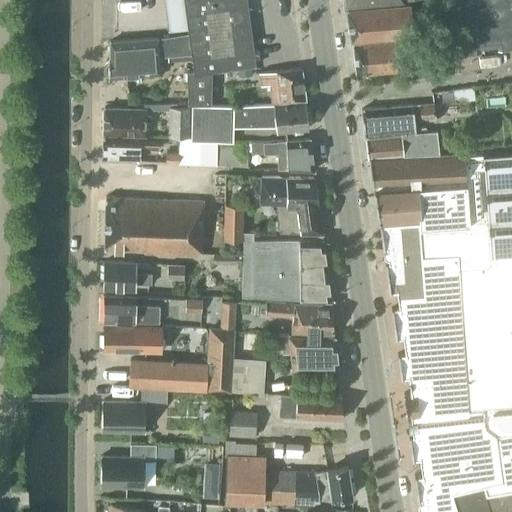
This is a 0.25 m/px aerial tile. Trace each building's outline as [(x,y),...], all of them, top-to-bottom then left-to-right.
[(183,0),(188,33),(191,32),(194,53),(191,54),(193,70),(209,68),(253,64),(254,64),(245,0),(183,0)] [(345,9),(351,41),(410,35),(408,10),(433,8),(431,0),(410,0),(411,4),(345,9)] [(511,43),(511,0),(447,0),(454,51),(489,46),(511,43)] [(191,54),(194,53),(191,32),(188,33),(159,37),(159,36),(108,40),(108,61),(104,65),(104,71),(108,75),(108,78),(162,74),(160,57),(191,54)] [(352,45),(356,75),(399,70),(396,40),(352,45)] [(252,76),(251,65),(238,67),(239,77),(252,76)] [(208,104),(209,68),(193,70),(186,71),(187,104),(189,104),(208,104)] [(271,102),(301,97),(297,68),(259,73),(261,85),(269,84),(271,102)] [(455,101),(453,91),(441,93),(443,103),(455,101)] [(276,130),(306,127),(303,102),(273,105),(276,130)] [(276,130),(273,105),(273,103),(231,104),(228,104),(208,104),(189,104),(189,135),(190,139),(233,140),(233,125),(273,126),(274,131),(276,130)] [(434,121),(435,121),(433,103),(361,109),(364,137),(405,133),(415,132),(414,119),(434,117),(434,121)] [(187,106),(170,106),(169,135),(178,135),(178,138),(190,139),(189,135),(187,135),(187,106)] [(144,134),(145,108),(104,107),(103,132),(144,134)] [(407,155),(439,153),(436,131),(415,132),(405,133),(364,137),(367,158),(369,158),(407,155)] [(156,149),(156,139),(103,137),(102,158),(138,160),(139,149),(156,149)] [(278,169),(312,169),(308,137),(262,141),(250,142),(251,153),(263,152),(263,154),(277,153),(278,169)] [(247,141),(233,140),(190,139),(178,138),(178,152),(178,163),(247,167),(247,141)] [(511,150),(439,155),(439,153),(407,155),(369,158),(372,186),(374,186),(374,187),(373,187),(376,214),(378,213),(379,224),(388,292),(396,291),(404,353),(397,354),(400,378),(407,377),(409,392),(403,393),(406,417),(410,417),(412,435),(408,435),(411,459),(419,458),(421,475),(414,476),(418,511),(457,511),(452,493),(484,484),(485,494),(511,488),(511,150)] [(165,151),(165,163),(178,163),(178,152),(165,151)] [(311,178),(287,177),(261,176),(260,203),(275,203),(280,231),(286,231),(319,232),(315,204),(311,178)] [(200,254),(202,201),(106,198),(105,248),(143,250),(143,252),(200,254)] [(275,238),(275,240),(253,240),(253,231),(243,231),(243,203),(225,202),(224,203),(223,239),(243,240),(241,296),(297,299),(328,301),(320,238),(287,238),(275,238)] [(241,255),(213,253),(212,264),(240,265),(241,255)] [(151,283),(151,273),(134,272),(135,263),(105,262),(104,286),(134,287),(134,282),(151,283)] [(184,264),(167,263),(166,279),(184,279),(184,264)] [(158,305),(135,304),(135,296),(104,295),(103,320),(158,322),(158,305)] [(200,312),(201,300),(185,299),(185,311),(200,312)] [(232,325),(233,301),(222,301),(221,325),(232,325)] [(329,302),(287,301),(265,301),(265,314),(290,314),(291,331),(332,332),(329,302)] [(161,327),(133,326),(104,325),(103,348),(131,349),(131,348),(144,348),(161,349),(161,327)] [(230,389),(233,328),(209,326),(207,363),(130,359),(128,383),(230,389)] [(288,334),(287,334),(278,334),(277,340),(280,340),(281,351),(290,351),(292,367),(336,368),(333,336),(288,335),(288,334)] [(140,401),(102,400),(101,429),(144,430),(144,413),(156,413),(156,402),(166,402),(167,389),(141,388),(140,401)] [(340,395),(287,392),(278,392),(278,414),(342,417),(340,395)] [(256,411),(230,410),(228,435),(255,437),(256,411)] [(218,442),(218,424),(202,425),(202,442),(218,442)] [(287,501),(292,501),(316,502),(320,501),(320,498),(330,497),(350,495),(346,465),(326,468),(326,470),(316,471),(287,470),(280,470),(280,473),(263,472),(263,457),(255,457),(256,444),(235,443),(235,440),(225,439),(224,455),(226,455),(226,456),(224,499),(286,501),(287,501)] [(129,456),(101,455),(100,485),(143,486),(143,457),(155,457),(156,443),(130,443),(129,456)] [(511,511),(511,488),(485,494),(484,484),(452,493),(457,511),(511,511)] [(204,497),(215,498),(215,489),(209,489),(204,491),(204,497)]
